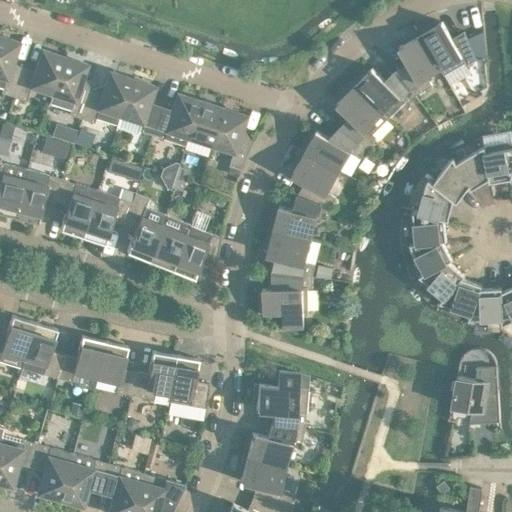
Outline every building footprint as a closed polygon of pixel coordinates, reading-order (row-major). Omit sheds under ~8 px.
[(418,29),(440,68),(444,74),(464,62),(465,65),(475,59),(475,60),(476,59),(464,30),(463,31),(465,36),(454,42),(441,21),(436,24),(435,22),(419,29),(418,29)] [(411,67),(399,74),(415,95),(415,94),(432,84),(427,76),(440,68),(418,29),(417,29),(417,30),(403,40),(404,42),(399,46),(411,67)] [(18,41),(0,34),(0,87),(2,88),(0,91),(13,95),(22,66),(11,63),(18,41)] [(30,85),(52,92),(63,55),(41,48),(34,70),(22,66),(13,95),(26,100),(30,85)] [(86,63),(63,55),(52,92),(48,103),(69,110),(68,113),(81,117),(90,88),(79,85),(86,63)] [(414,95),(415,95),(399,74),(389,84),(372,67),(367,71),(365,69),(352,81),(351,81),(383,113),(388,118),(404,101),(406,103),(414,95)] [(81,117),(94,122),(94,119),(116,126),(131,77),(109,70),(102,92),(90,88),(81,117)] [(154,85),(131,77),(116,126),(138,133),(139,130),(150,134),(158,110),(146,106),(154,85)] [(370,149),(371,148),(370,148),(378,140),(366,129),(383,113),(351,81),(350,82),(351,82),(339,96),(341,98),(337,102),(354,119),(344,129),(365,145),(370,149)] [(150,134),(171,140),(184,145),(187,136),(199,100),(176,92),(169,114),(158,110),(150,134)] [(199,100),(187,136),(211,144),(223,107),(199,100)] [(232,151),(227,165),(239,169),(252,141),(238,136),(245,115),(223,107),(211,144),(232,151)] [(1,122),(0,125),(0,137),(9,140),(13,126),(1,122)] [(62,139),(73,143),(76,134),(77,130),(66,126),(62,139)] [(339,171),(350,150),(359,156),(365,145),(344,129),(337,142),(316,129),(313,135),(311,133),(300,148),(300,149),(339,171)] [(86,133),(79,131),(75,143),(82,146),(86,133)] [(489,178),(489,181),(510,178),(511,184),(511,183),(511,139),(484,145),(483,145),(489,177),(489,178)] [(471,189),(489,178),(489,177),(483,145),(456,162),(455,162),(469,185),(471,189)] [(327,191),(339,171),(300,149),(299,149),(300,150),(292,166),(295,167),(292,173),(310,183),(303,196),(330,207),(330,206),(336,196),(327,191)] [(452,156),(432,182),(432,183),(453,199),(453,200),(456,202),(469,185),(455,162),(456,162),(452,156)] [(137,179),(141,167),(111,157),(107,169),(137,179)] [(0,211),(14,215),(26,169),(4,163),(0,161),(0,211)] [(185,179),(188,168),(177,165),(174,175),(185,179)] [(26,169),(14,215),(37,221),(43,199),(54,202),(62,178),(48,175),(26,169)] [(181,189),(183,184),(185,179),(174,175),(171,186),(181,189)] [(62,178),(54,202),(66,206),(59,227),(81,235),(97,189),(75,182),(75,183),(62,178)] [(427,179),(418,210),(418,211),(444,218),(444,219),(447,220),(453,200),(453,199),(432,183),(432,182),(427,179)] [(97,189),(81,235),(104,242),(111,220),(123,224),(131,201),(117,197),(118,196),(97,189)] [(131,201),(123,224),(134,229),(126,250),(147,259),(162,223),(165,214),(145,205),(148,197),(134,192),(131,201)] [(268,227),(311,238),(317,216),(327,218),(330,207),(303,196),(299,210),(279,204),(277,210),(274,210),(268,227)] [(418,210),(412,209),(415,241),(416,242),(442,240),(443,240),(446,240),(444,219),(444,218),(418,211),(418,210)] [(162,223),(147,259),(171,268),(185,232),(188,224),(189,223),(165,214),(162,223)] [(185,232),(171,268),(193,277),(201,256),(216,261),(220,237),(201,229),(188,224),(185,232)] [(268,247),(266,252),(277,255),(273,271),(312,275),(312,274),(315,264),(305,261),(311,238),(268,227),(268,228),(265,246),(268,247)] [(409,242),(424,271),(424,272),(448,260),(449,260),(452,259),(443,240),(442,240),(416,242),(415,241),(409,242)] [(418,274),(434,288),(429,293),(439,301),(444,296),(462,277),(465,274),(449,260),(448,260),(424,272),(424,271),(418,274)] [(258,311),(258,312),(282,312),(282,327),(303,327),(303,312),(308,311),(307,287),(312,287),(312,276),(312,275),(273,271),(273,287),(262,287),(262,293),(259,293),(258,311)] [(482,284),(462,277),(444,296),(439,301),(470,312),(471,312),(480,287),(481,287),(482,284)] [(511,318),(511,285),(502,290),(501,290),(502,317),(501,317),(501,324),(511,318)] [(501,287),(481,287),(480,287),(471,312),(470,312),(468,318),(501,317),(502,317),(501,290),(502,290),(501,287)] [(0,359),(7,362),(10,353),(22,357),(33,320),(11,313),(4,336),(0,334),(0,359)] [(41,372),(56,377),(62,353),(49,349),(56,327),(33,320),(22,357),(44,364),(41,372)] [(73,372),(95,377),(104,339),(81,334),(75,356),(62,353),(56,377),(71,380),(73,372)] [(95,377),(116,382),(114,390),(129,394),(135,370),(121,367),(126,344),(104,339),(95,377)] [(166,403),(167,400),(166,400),(174,353),(151,349),(147,372),(135,370),(129,394),(153,398),(152,401),(166,403)] [(197,357),(174,353),(166,400),(167,400),(205,407),(208,382),(194,380),(197,357)] [(479,422),(499,420),(496,365),(475,367),(476,368),(477,368),(475,378),(457,375),(451,405),(472,409),(471,418),(472,418),(472,417),(480,418),(479,422)] [(256,402),(255,408),(280,410),(275,424),(304,428),(307,387),(297,386),(299,371),(278,369),(276,384),(253,382),(252,384),(253,384),(253,402),(256,402)] [(73,404),(71,413),(84,417),(87,407),(73,404)] [(129,428),(133,428),(136,426),(136,422),(133,419),(129,419),(126,421),(126,425),(129,428)] [(304,429),(304,428),(275,424),(271,436),(251,431),(250,437),(247,437),(241,454),(284,465),(290,442),(299,445),(303,429),(304,429)] [(17,462),(30,466),(36,442),(1,432),(0,434),(0,481),(11,484),(17,462)] [(36,492),(59,498),(72,452),(36,442),(30,466),(42,469),(36,492)] [(59,498),(82,504),(86,487),(99,491),(107,462),(72,452),(59,498)] [(260,485),(256,498),(290,510),(294,492),(279,488),(284,465),(241,454),(240,455),(241,455),(238,473),(241,473),(239,480),(260,485)] [(107,511),(110,511),(131,511),(142,472),(107,462),(99,491),(112,495),(107,511)] [(172,506),(184,483),(142,472),(131,511),(155,511),(159,502),(171,505),(172,506)] [(439,506),(438,511),(478,511),(482,487),(470,485),(466,511),(458,510),(458,509),(439,506)] [(223,511),(288,511),(289,511),(290,510),(256,498),(251,511),(231,502),(229,508),(227,506),(223,511)]
